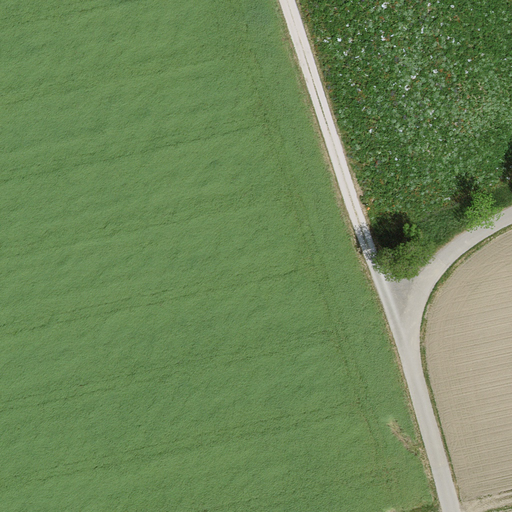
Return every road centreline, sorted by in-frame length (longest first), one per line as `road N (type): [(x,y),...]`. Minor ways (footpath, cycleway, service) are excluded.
road 1 (track): [(369,251),(288,0)]
road 2 (unclassified): [(451,511),(397,315)]
road 3 (unclassified): [(397,315),(472,236),(511,216)]
